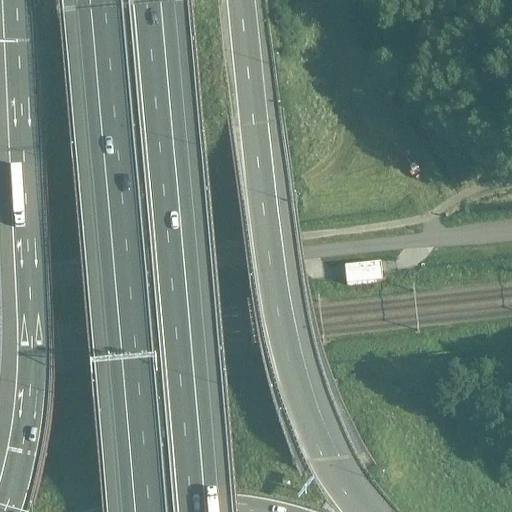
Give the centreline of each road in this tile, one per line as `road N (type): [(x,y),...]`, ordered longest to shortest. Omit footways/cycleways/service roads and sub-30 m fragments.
road 1 (motorway): [(355,511),(300,411),(288,366),(237,0)]
road 2 (unknown): [(0,259),(355,224),(423,211),(471,180),(511,176)]
road 3 (motorway): [(15,0),(30,349),(20,456),(2,511)]
road 4 (unclassified): [(0,286),(511,231)]
road 5 (motorway): [(96,0),(143,511)]
road 6 (motorway): [(197,511),(152,0)]
